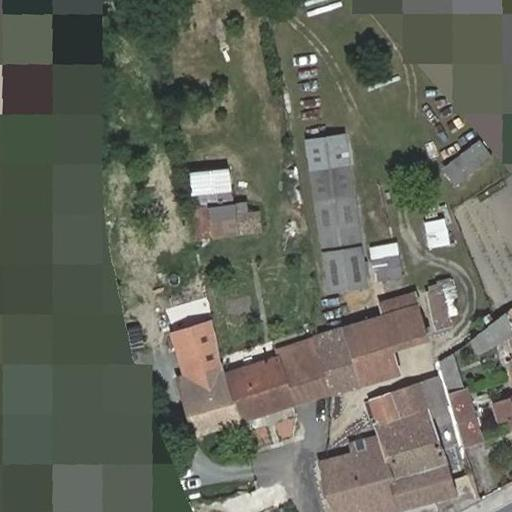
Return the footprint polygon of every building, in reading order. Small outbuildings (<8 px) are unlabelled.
[(480,145),(448,172),(459,185),(490,158),(480,145)] [(316,202),(330,289),(364,283),(351,197),(316,202)] [(234,213),(237,233),(261,230),(257,210),(234,213)] [(382,304),(386,317),(399,312),(417,307),(414,295),(382,304)] [(399,312),(408,342),(427,336),(417,307),(399,312)] [(386,317),(381,318),(389,348),(408,342),(399,312),(386,317)] [(173,315),(178,336),(188,334),(183,313),(173,315)] [(511,327),(508,316),(471,341),(479,350),(504,333),(511,353),(511,327)] [(381,318),(315,339),(330,393),(397,373),(389,348),(381,318)] [(330,393),(315,339),(275,352),(277,358),(224,375),(239,421),(330,393)] [(464,388),(454,353),(437,362),(447,394),(464,388)] [(224,375),(221,366),(179,379),(196,433),(239,421),(224,375)] [(511,432),(511,370),(510,372),(511,377),(511,396),(501,401),(505,413),(511,432)] [(379,443),(321,462),(335,511),(382,511),(455,492),(425,408),(427,407),(419,384),(371,398),(377,420),(373,421),(379,443)] [(447,394),(463,447),(481,441),(464,388),(447,394)] [(497,416),(505,413),(501,401),(492,403),(497,416)]
